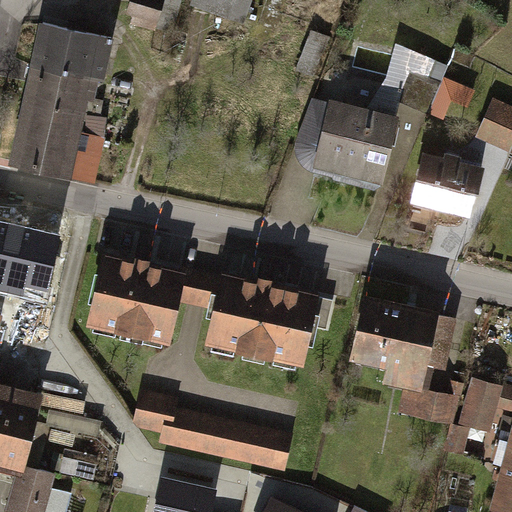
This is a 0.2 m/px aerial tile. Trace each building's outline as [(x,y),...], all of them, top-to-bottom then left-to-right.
[(135,0),(132,23),(164,28),(168,0),(135,0)] [(256,0),(194,0),(192,6),(249,24),(256,0)] [(25,72),(94,86),(105,39),(35,25),(25,72)] [(300,69),(318,76),(333,36),(315,29),(300,69)] [(94,86),(25,72),(5,164),(67,177),(83,102),(91,104),(94,86)] [(439,86),(412,75),(401,103),(428,113),(439,86)] [(474,104),(480,86),(445,76),(434,113),(449,117),(454,99),(474,104)] [(511,149),(511,107),(493,99),(477,137),(511,152),(511,149)] [(395,116),(325,100),(309,168),(380,184),(395,116)] [(478,167),(419,154),(409,200),(468,213),(478,167)] [(174,299),(181,270),(102,252),(87,321),(165,339),(174,299)] [(210,307),(217,272),(182,264),(181,270),(174,299),(210,307)] [(217,272),(210,307),(201,345),(296,366),(312,294),(217,272)] [(332,326),(336,295),(324,294),(320,324),(332,326)] [(465,318),(361,296),(348,356),(385,364),(381,381),(406,387),(401,412),(456,424),(462,394),(423,386),(426,371),(453,377),(465,318)] [(510,412),(511,412),(511,387),(471,378),(454,456),(493,464),(504,411),(510,412)] [(0,464),(17,469),(36,394),(0,385),(0,464)] [(177,397),(141,389),(132,429),(159,435),(157,442),(286,471),(294,434),(175,408),(177,397)] [(511,511),(511,412),(510,412),(489,511),(492,511),(511,511)] [(70,511),(75,495),(51,488),(55,473),(24,464),(10,508),(23,511),(70,511)] [(217,486),(161,473),(152,511),(211,511),(217,486)] [(311,511),(272,492),(262,511),(311,511)]
